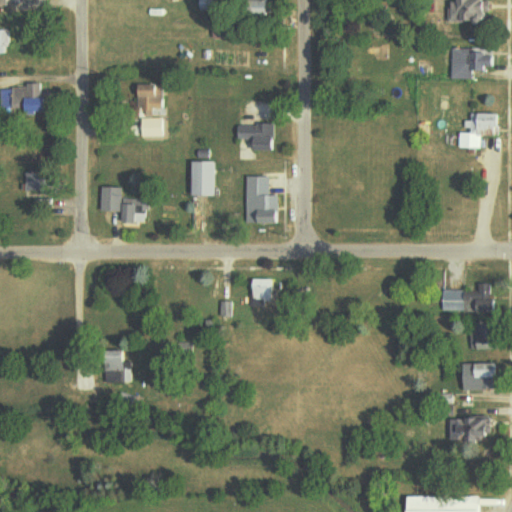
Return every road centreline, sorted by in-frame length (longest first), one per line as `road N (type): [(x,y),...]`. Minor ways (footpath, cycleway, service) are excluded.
road 1 (residential): [(511,253),(0,253)]
road 2 (residential): [(79,0),(81,254)]
road 3 (residential): [(302,251),(302,0)]
